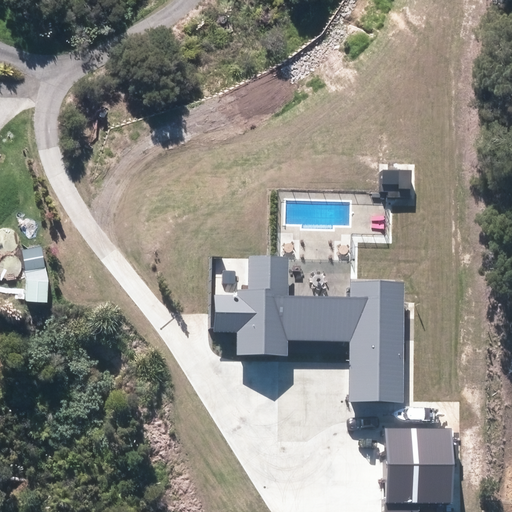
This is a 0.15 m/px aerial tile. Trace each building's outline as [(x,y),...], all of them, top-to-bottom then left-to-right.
[(44,266),(41,247),(22,250),(25,269),(44,266)] [(286,298),(287,257),(248,257),(248,289),(237,289),(237,296),(215,295),(214,332),(237,332),(237,355),(288,355),(288,341),(350,341),(349,402),(403,402),(404,283),(351,283),(351,299),(286,298)] [(27,271),(28,304),(50,303),(48,270),(27,271)] [(451,429),(385,428),(385,502),(450,503),(451,429)] [(378,460),(332,459),(331,479),(377,480),(378,460)]
